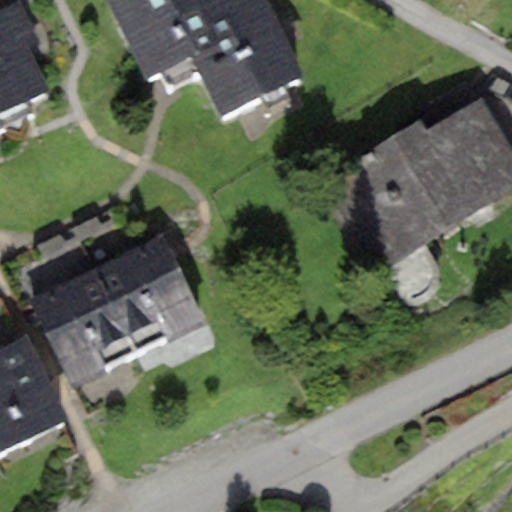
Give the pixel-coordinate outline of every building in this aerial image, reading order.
[(215,0),(104,0),(141,80),(192,58),(218,116),(292,83),(254,0),(235,0),(219,7),(215,0)] [(25,10),(0,21),(0,114),(47,93),(28,52),(42,46),(25,10)] [(511,175),(473,105),(340,177),(386,262),(511,192),(511,175)] [(165,250),(39,308),(78,391),(204,333),(165,250)] [(21,348),(0,358),(0,459),(61,430),(21,348)]
